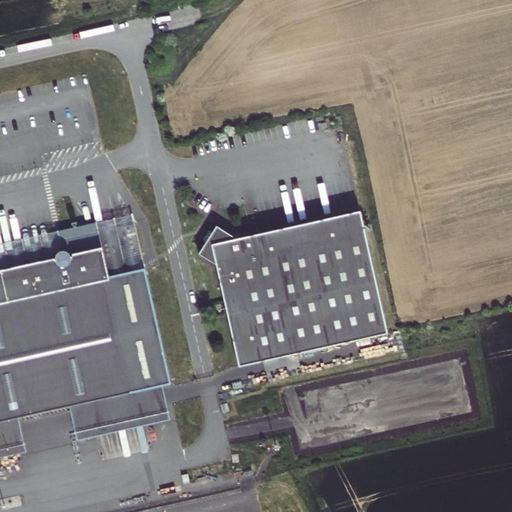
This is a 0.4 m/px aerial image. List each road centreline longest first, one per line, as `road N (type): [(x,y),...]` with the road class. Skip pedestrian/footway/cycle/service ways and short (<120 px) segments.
road 1 (unclassified): [(0,60),(93,40),(115,40),(136,60),(204,377)]
road 2 (unknown): [(0,118),(76,105),(88,130),(77,142),(0,161)]
